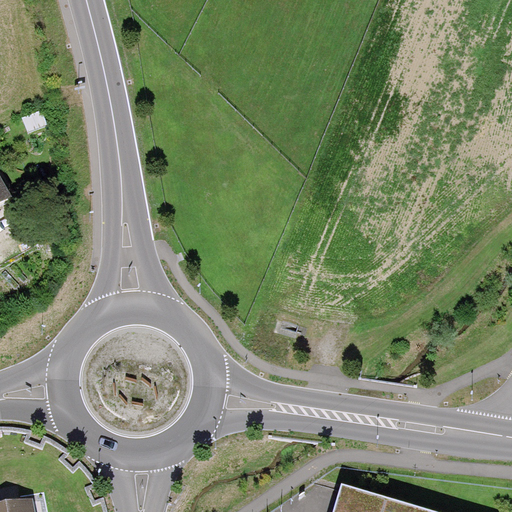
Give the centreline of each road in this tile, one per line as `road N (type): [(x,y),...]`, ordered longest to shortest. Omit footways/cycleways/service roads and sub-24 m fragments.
road 1 (primary): [(188,431),(263,420),(449,443),(511,441)]
road 2 (primary): [(511,439),(441,418),(281,394),(205,371)]
road 3 (secondary): [(123,189),(85,0)]
road 4 (secondary): [(170,321),(139,253),(123,189)]
road 5 (secondary): [(123,189),(92,324)]
